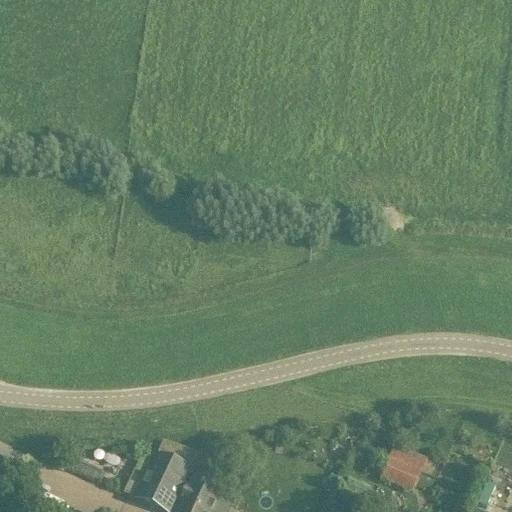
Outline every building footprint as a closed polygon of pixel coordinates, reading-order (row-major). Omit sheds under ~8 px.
[(122,495),(158,511),(171,511),(190,471),(196,456),(172,446),(162,441),(160,447),(156,456),(143,450),(122,495)] [(411,495),(421,474),(389,460),(380,481),(411,495)] [(228,511),(236,494),(192,474),(174,511),(228,511)] [(479,510),(486,511),(500,511),(503,500),(482,495),(479,510)] [(361,511),(338,502),(333,511),(361,511)]
